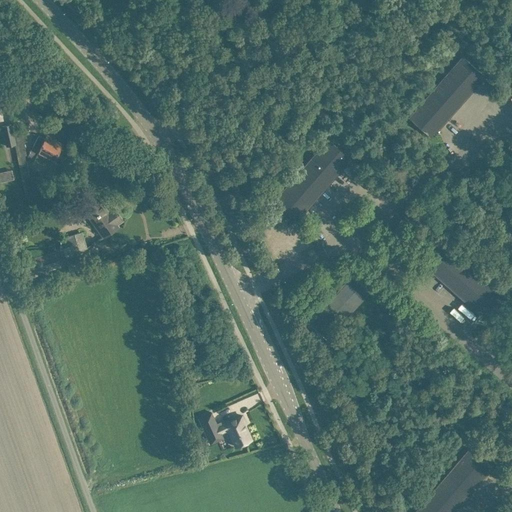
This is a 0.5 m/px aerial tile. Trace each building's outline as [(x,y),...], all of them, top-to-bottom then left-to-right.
[(431,137),(485,76),(462,57),(409,117),(431,137)] [(7,146),(16,144),(11,124),(2,126),(7,146)] [(25,155),(26,155),(24,142),(26,141),(25,132),(16,133),(22,166),(27,165),(25,155)] [(30,151),(29,151),(30,152),(28,156),(37,161),(38,163),(49,168),(54,159),(54,160),(62,145),(46,137),(45,139),(39,135),(30,151)] [(328,139),(275,200),(297,219),(350,159),(328,139)] [(0,181),(14,179),(12,169),(0,171),(0,181)] [(85,210),(85,211),(90,219),(103,236),(118,226),(116,224),(122,220),(117,213),(111,217),(99,200),(85,210)] [(405,217),(396,226),(396,227),(403,233),(412,223),(405,217)] [(84,266),(84,265),(79,250),(85,248),(85,249),(86,249),(81,233),(74,235),(77,244),(62,248),(63,249),(70,270),(84,266)] [(398,246),(391,255),(392,255),(397,259),(397,260),(400,257),(404,252),(404,251),(404,252),(398,247),(399,247),(398,246)] [(495,316),(496,315),(510,299),(449,246),(430,268),(435,272),(484,316),(490,321),(495,316)] [(349,276),(347,279),(349,281),(311,322),(309,321),(309,322),(328,339),(327,338),(366,296),(365,295),(368,291),(369,293),(372,289),(374,290),(376,287),(374,286),(376,284),(373,282),(372,283),(372,282),(370,280),(369,281),(358,270),(357,270),(358,271),(353,276),(351,274),(349,276)] [(245,424),(242,415),(224,423),(225,424),(218,427),(211,412),(199,418),(210,444),(223,438),(221,432),(227,430),(228,432),(229,431),(236,446),(251,439),(244,424),(245,424)] [(416,511),(454,511),(493,467),(471,448),(416,511)]
